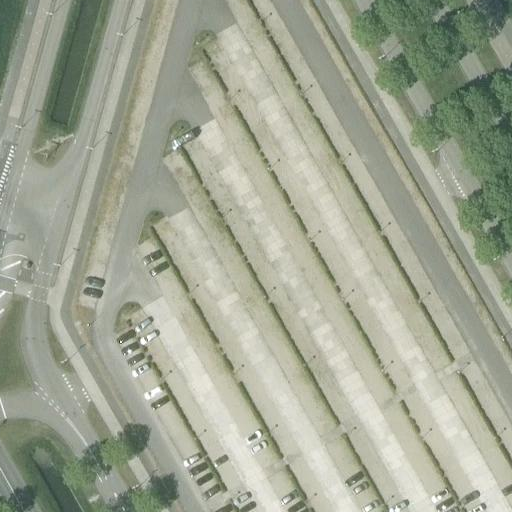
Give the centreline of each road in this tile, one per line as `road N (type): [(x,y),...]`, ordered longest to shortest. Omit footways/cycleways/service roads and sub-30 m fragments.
road 1 (unclassified): [(362,0),(511,261)]
road 2 (unclassified): [(73,427),(40,366),(31,326),(62,206)]
road 3 (unclassified): [(62,206),(119,0)]
road 4 (unclassified): [(65,0),(14,192)]
road 5 (unclassified): [(511,137),(433,0)]
